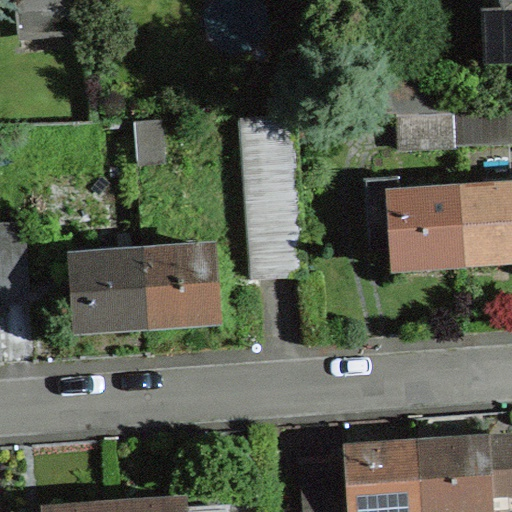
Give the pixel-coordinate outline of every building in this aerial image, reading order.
[(7,0),(9,11),(21,11),(19,0),(7,0)] [(19,0),(21,11),(9,11),(11,32),(75,24),(71,0),(19,0)] [(511,0),(478,0),(481,51),(511,51),(511,0)] [(443,104),(451,104),(450,90),(419,78),(417,64),(372,67),(373,106),(387,106),(443,104)] [(506,134),(505,102),(451,104),(443,104),(446,136),(506,134)] [(390,138),(446,136),(443,104),(387,106),(390,138)] [(283,109),(243,111),(249,192),(234,193),(241,273),(295,271),(283,109)] [(151,113),(123,114),(126,154),(152,152),(151,113)] [(384,258),(454,253),(449,182),(392,185),(391,170),(360,173),(361,232),(382,230),(384,258)] [(511,177),(449,182),(454,253),(511,248),(511,177)] [(12,216),(0,216),(0,287),(16,287),(12,216)] [(132,245),(137,319),(208,313),(204,241),(132,245)] [(67,324),(137,319),(132,245),(62,251),(67,324)] [(479,432),(407,437),(413,510),(507,504),(503,433),(479,435),(479,432)] [(381,511),(413,510),(407,437),(339,442),(339,455),(291,459),(295,511),(381,511)] [(107,501),(107,511),(214,511),(214,504),(174,507),(173,497),(107,501)] [(35,511),(107,511),(107,501),(35,506),(35,511)]
